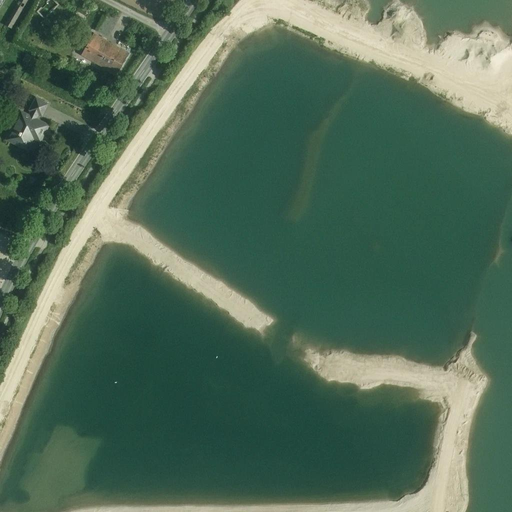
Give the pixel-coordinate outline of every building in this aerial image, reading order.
[(19,0),(5,24),(12,28),(27,0),(19,0)] [(45,17),(60,4),(56,0),(50,0),(39,10),(45,17)] [(117,13),(107,32),(122,40),(132,21),(117,13)] [(129,53),(94,33),(82,54),(92,59),(117,74),(129,53)] [(34,61),(26,57),(23,62),(31,66),(34,61)] [(48,104),(36,98),(30,109),(42,115),(48,104)] [(21,111),(8,138),(28,148),(33,137),(40,140),(48,125),(21,111)]
